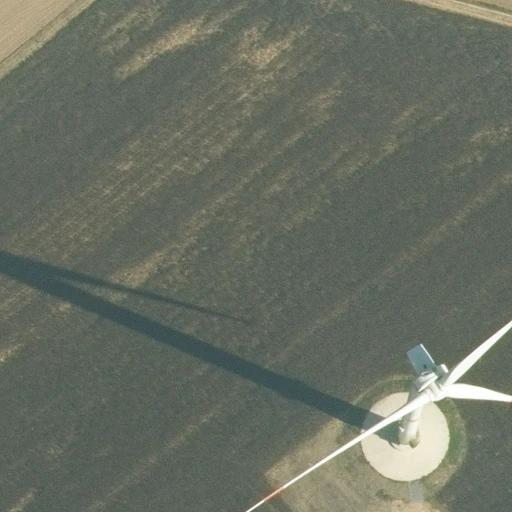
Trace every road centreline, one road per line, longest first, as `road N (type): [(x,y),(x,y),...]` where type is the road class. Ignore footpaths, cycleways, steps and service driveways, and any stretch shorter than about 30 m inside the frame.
road 1 (track): [(511,34),(380,0)]
road 2 (track): [(0,78),(95,0)]
